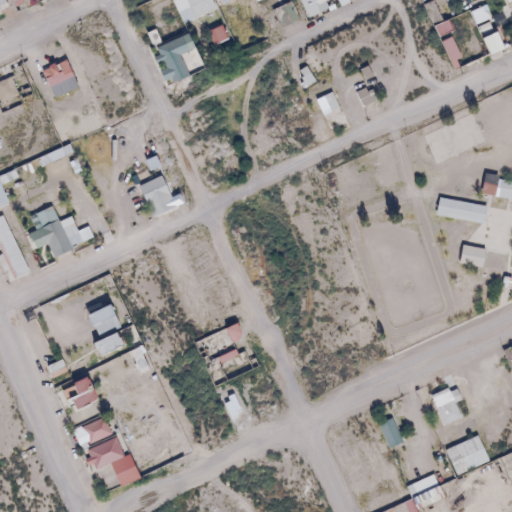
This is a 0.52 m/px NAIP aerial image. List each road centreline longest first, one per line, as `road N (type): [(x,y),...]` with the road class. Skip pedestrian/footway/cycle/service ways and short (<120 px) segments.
road 1 (residential): [(511,70),(0,309)]
road 2 (residential): [(343,511),(110,0)]
road 3 (residential): [(511,328),(122,511)]
road 4 (residential): [(374,0),(166,118)]
road 5 (residential): [(79,511),(0,325)]
